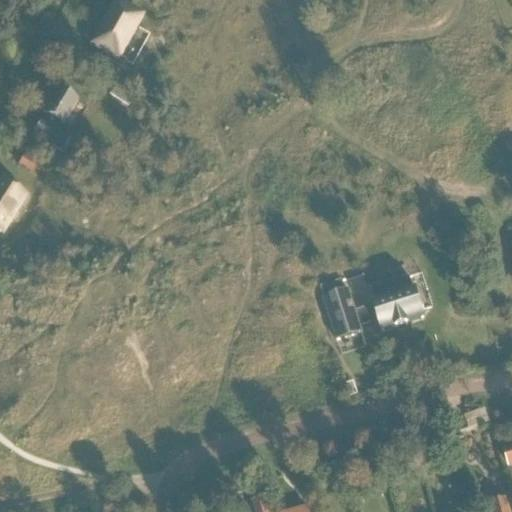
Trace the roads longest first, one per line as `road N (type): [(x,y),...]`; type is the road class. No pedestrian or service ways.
road 1 (track): [(511,189),(439,189),(337,132),(318,111),(311,85),(355,47),(440,35),(460,0)]
road 2 (unclassified): [(162,511),(164,479),(195,457),(458,388),(511,383)]
